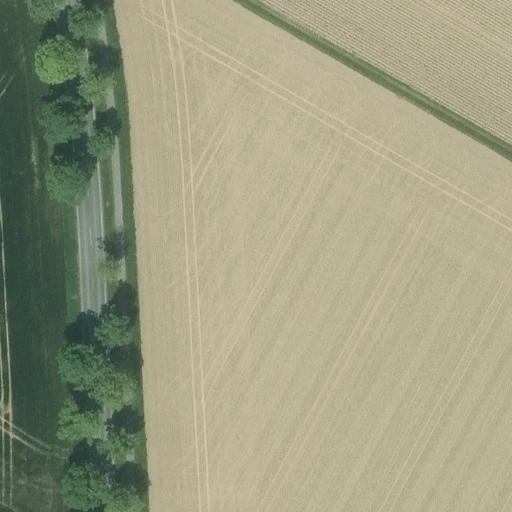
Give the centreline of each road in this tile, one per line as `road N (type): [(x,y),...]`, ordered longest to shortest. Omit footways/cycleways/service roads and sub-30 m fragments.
road 1 (secondary): [(102,511),(82,135),(63,0)]
road 2 (track): [(511,157),(239,0)]
